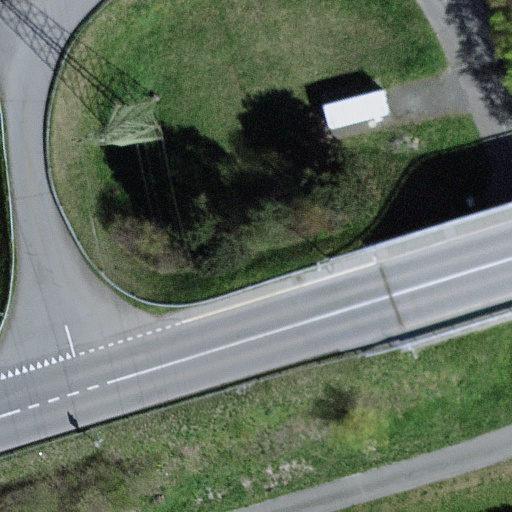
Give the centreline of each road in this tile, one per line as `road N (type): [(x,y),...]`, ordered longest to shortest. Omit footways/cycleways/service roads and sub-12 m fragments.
road 1 (tertiary): [(77,394),(511,260)]
road 2 (tertiary): [(77,394),(36,221),(26,100),(39,38),(71,0)]
road 3 (unclassified): [(511,438),(277,511)]
road 4 (unclassified): [(511,134),(462,0)]
